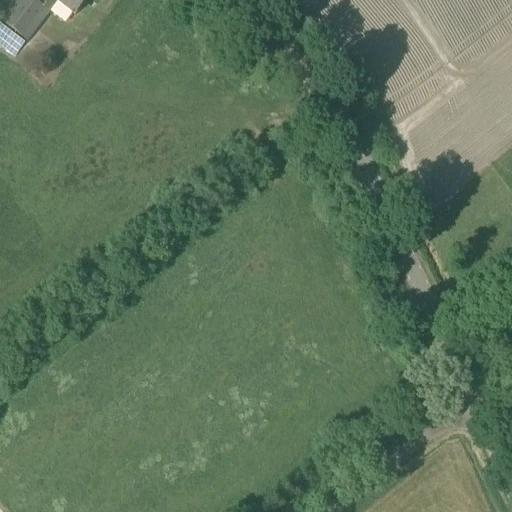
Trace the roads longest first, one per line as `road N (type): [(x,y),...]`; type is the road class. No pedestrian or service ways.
road 1 (unclassified): [(473,398),(310,82),(214,0)]
road 2 (unclassified): [(473,398),(335,511)]
